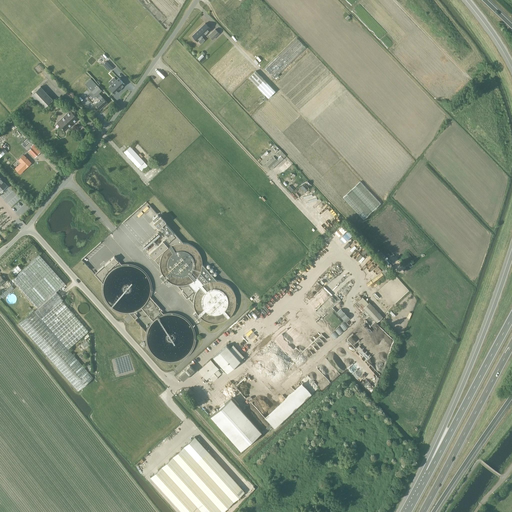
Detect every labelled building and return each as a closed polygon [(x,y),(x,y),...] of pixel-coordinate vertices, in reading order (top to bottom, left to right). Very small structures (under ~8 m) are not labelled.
[(211,29),(205,23),(192,35),(198,41),(211,29)] [(219,33),(215,29),(209,35),(213,39),(219,33)] [(306,47),(297,38),(265,69),(274,78),(306,47)] [(104,63),(111,70),(113,68),(106,61),(104,63)] [(471,64),(466,69),(471,74),(476,69),(471,64)] [(256,71),(249,78),(269,98),(276,91),(256,71)] [(115,93),(125,84),(119,78),(109,87),(115,93)] [(99,93),(102,90),(94,81),(88,87),(100,99),(95,104),(100,109),(107,102),(99,93)] [(40,86),(32,95),(44,108),(53,99),(40,86)] [(71,123),(72,124),(78,118),(71,110),(58,122),(64,129),(71,123)] [(32,147),(29,150),(36,156),(38,154),(32,147)] [(138,167),(144,161),(130,147),(124,152),(138,167)] [(31,163),(23,155),(19,160),(22,163),(15,168),(20,173),(31,163)] [(266,163),(271,169),(279,162),(274,156),(266,163)] [(179,243),(183,243),(164,222),(165,221),(161,216),(160,217),(158,215),(153,219),(155,221),(154,222),(159,227),(159,226),(168,236),(149,253),(160,266),(160,261),(161,257),(162,253),(165,250),(168,247),(171,245),(175,243),(179,243)] [(38,308),(35,311),(34,310),(19,323),(78,391),(93,378),(68,349),(88,331),(62,301),(63,299),(56,291),(65,283),(40,255),(13,278),(38,308)] [(105,265),(94,274),(103,284),(104,280),(106,277),(108,273),(111,271),(114,268),(118,267),(122,266),(114,256),(105,265)] [(193,303),(193,301),(194,297),(194,296),(195,294),(197,290),(199,287),(202,285),(204,284),(207,282),(211,281),(213,281),(216,281),(202,264),(202,265),(201,269),(200,272),(198,276),(196,279),(192,281),(189,283),(185,285),(181,285),(176,284),(182,291),(181,292),(187,299),(188,298),(193,303)] [(165,278),(163,275),(160,277),(166,284),(169,281),(165,278)] [(144,304),(141,307),(140,309),(137,310),(135,311),(133,311),(130,312),(129,313),(130,313),(132,313),(134,313),(138,317),(135,319),(146,333),(148,329),(148,328),(150,325),(153,321),(156,318),(160,316),(164,315),(161,311),(162,310),(149,296),(147,300),(145,304),(144,304)] [(369,303),(363,308),(377,322),(383,317),(369,303)] [(199,321),(202,318),(201,318),(198,315),(195,312),(193,314),(199,321)] [(240,360),(226,345),(213,357),(227,373),(240,360)] [(219,368),(210,359),(198,370),(206,380),(219,368)] [(183,380),(194,370),(190,365),(179,375),(183,380)] [(267,414),(276,424),(311,390),(302,381),(267,414)] [(231,397),(210,416),(241,450),(261,432),(231,397)] [(147,478),(178,511),(223,511),(246,492),(194,437),(147,478)]
